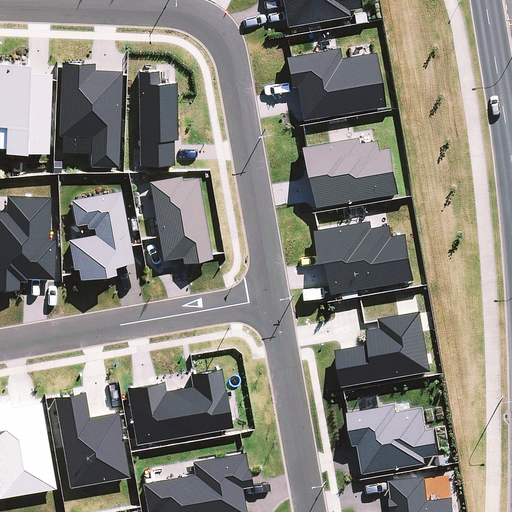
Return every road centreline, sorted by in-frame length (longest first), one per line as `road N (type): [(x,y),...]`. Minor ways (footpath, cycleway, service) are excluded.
road 1 (residential): [(272,298),(234,71),(206,25),(156,11),(0,5)]
road 2 (residential): [(0,347),(272,298)]
road 3 (residential): [(311,511),(272,298)]
road 4 (secondary): [(511,153),(484,0)]
